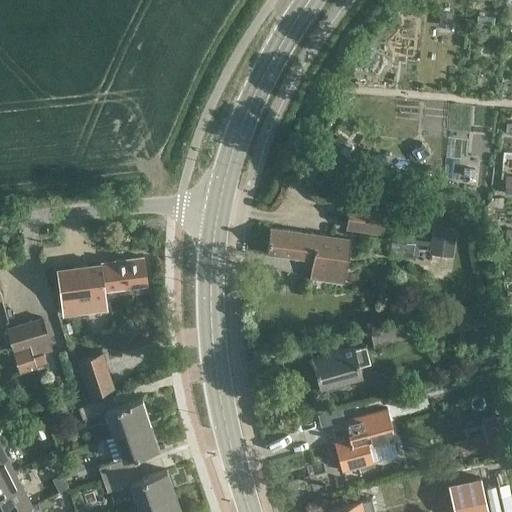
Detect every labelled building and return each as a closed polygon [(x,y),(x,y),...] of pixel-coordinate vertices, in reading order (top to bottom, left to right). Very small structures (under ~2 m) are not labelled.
[(380,233),(384,207),(350,202),(346,228),(380,233)] [(343,280),(349,237),(269,226),(265,252),(312,258),(310,275),(343,280)] [(143,255),(55,267),(61,313),(106,307),(103,288),(146,282),(143,255)] [(18,365),(43,358),(41,350),(50,347),(40,315),(7,325),(18,365)] [(376,345),(412,337),(408,321),(373,329),(376,345)] [(369,361),(364,344),(353,347),(353,346),(310,357),(318,386),(361,375),(358,364),(369,361)] [(87,393),(112,385),(100,351),(76,359),(87,393)] [(113,434),(150,421),(141,396),(115,404),(111,394),(77,406),(81,418),(105,410),(113,434)] [(348,437),(333,441),(341,469),(372,460),(380,458),(376,442),(395,437),(386,406),(343,418),(348,437)] [(101,477),(136,465),(132,455),(158,446),(150,421),(113,434),(121,457),(97,465),(101,477)] [(0,476),(14,469),(0,442),(0,476)] [(138,506),(174,493),(166,468),(140,477),(136,465),(101,477),(106,490),(130,482),(138,506)] [(4,511),(14,511),(31,503),(14,469),(0,476),(0,505),(1,505),(4,511)] [(488,511),(481,478),(448,485),(453,511),(488,511)] [(180,511),(174,493),(138,506),(139,511),(180,511)] [(327,511),(373,511),(369,497),(327,509),(327,511)] [(35,511),(31,503),(14,511),(35,511)]
